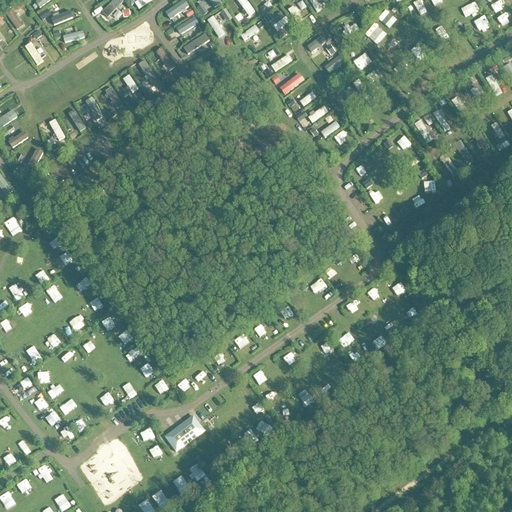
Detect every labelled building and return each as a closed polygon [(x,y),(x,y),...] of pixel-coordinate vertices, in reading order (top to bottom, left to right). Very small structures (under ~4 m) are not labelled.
[(42,0),(37,3),(40,9),(55,0),(42,0)] [(110,18),(127,4),(124,0),(119,0),(105,12),(110,18)] [(141,0),(136,3),(141,10),(156,0),(141,0)] [(188,0),(168,12),(172,20),(193,8),(188,0)] [(222,0),(210,0),(217,9),(225,4),(222,0)] [(240,0),(249,17),(257,13),(250,0),(240,0)] [(310,0),(318,14),(324,11),(318,0),(310,0)] [(422,0),(416,3),(422,17),(430,13),(423,0),(422,0)] [(464,9),(469,18),(483,11),(479,2),(464,9)] [(205,5),(200,8),(205,17),(210,14),(205,5)] [(265,7),(259,10),(263,15),(268,11),(265,7)] [(298,25),(305,21),(296,7),(290,10),(298,25)] [(9,15),(21,31),(27,26),(16,10),(9,15)] [(57,26),(77,19),(74,10),(54,18),(57,26)] [(389,11),(380,20),(390,29),(399,19),(389,11)] [(280,32),(292,22),(288,17),(275,27),(280,32)] [(247,18),(241,22),(244,27),(250,24),(247,18)] [(358,23),(345,30),(349,38),(362,31),(358,23)] [(379,45),(388,35),(377,25),(368,35),(379,45)] [(438,30),(444,42),(451,39),(445,26),(438,30)] [(67,42),(88,40),(87,32),(66,35),(67,42)] [(192,56),(213,41),(208,34),(187,48),(192,56)] [(325,36),(310,46),(315,54),(330,44),(325,36)] [(339,36),(334,39),(338,45),(343,42),(339,36)] [(332,42),(327,46),(333,56),(339,53),(332,42)] [(35,43),(27,48),(40,67),(48,62),(35,43)] [(292,55),(274,67),(279,73),(296,61),(292,55)] [(332,75),(348,63),(342,56),(327,67),(332,75)] [(355,61),(359,71),(369,67),(365,58),(355,61)] [(151,63),(144,66),(153,84),(160,80),(151,63)] [(498,64),(491,67),(495,76),(503,72),(498,64)] [(172,71),(164,78),(168,83),(176,77),(172,71)] [(282,87),(287,95),(309,83),(304,74),(282,87)] [(496,75),(488,79),(497,98),(505,94),(496,75)] [(133,76),(126,80),(134,94),(142,90),(133,76)] [(277,77),(272,81),(276,87),(281,83),(277,77)] [(368,103),(375,99),(363,80),(356,84),(368,103)] [(470,80),(465,84),(468,89),(474,85),(470,80)] [(109,91),(120,109),(126,105),(115,87),(109,91)] [(478,103),(486,99),(480,87),(472,91),(478,103)] [(128,100),(133,96),(128,89),(123,93),(128,100)] [(306,108),(320,98),(316,92),(302,103),(306,108)] [(451,93),(446,96),(449,101),(454,97),(451,93)] [(89,102),(100,122),(107,118),(96,98),(89,102)] [(134,107),(140,103),(137,98),(131,101),(134,107)] [(293,100),(287,105),(291,109),(296,105),(293,100)] [(375,100),(370,104),(374,110),(379,106),(375,100)] [(327,107),(311,118),(315,124),(331,113),(327,107)] [(17,110),(0,119),(0,124),(3,130),(22,118),(17,110)] [(446,133),(453,129),(442,110),(436,114),(446,133)] [(114,112),(108,116),(112,121),(118,117),(114,112)] [(425,123),(431,119),(427,114),(422,117),(425,123)] [(302,115),(297,118),(300,123),(305,120),(302,115)] [(62,142),(69,138),(59,120),(52,123),(62,142)] [(91,120),(86,124),(89,129),(94,126),(91,120)] [(340,123),(322,131),(326,138),(344,130),(340,123)] [(501,123),(494,125),(500,140),(507,138),(501,123)] [(428,144),(435,139),(426,126),(420,131),(428,144)] [(10,140),(16,149),(32,138),(27,130),(10,140)] [(73,132),(68,136),(72,141),(77,138),(73,132)] [(341,147),(352,141),(347,132),(336,138),(341,147)] [(398,139),(403,147),(411,142),(406,133),(398,139)] [(487,152),(492,149),(483,133),(478,135),(487,152)] [(464,141),(457,145),(470,167),(477,163),(464,141)] [(390,142),(384,145),(388,151),(394,148),(390,142)] [(56,145),(51,148),(54,153),(59,150),(56,145)] [(38,170),(47,153),(39,149),(30,166),(38,170)] [(455,179),(462,175),(450,154),(442,159),(455,179)] [(477,163),(472,166),(475,171),(480,168),(477,163)] [(26,166),(21,169),(24,174),(29,171),(26,166)] [(360,178),(369,175),(366,167),(357,170),(360,178)] [(425,171),(419,175),(423,181),(429,176),(425,171)] [(0,183),(10,197),(16,192),(2,172),(0,173),(0,183)] [(370,181),(364,185),(368,191),(374,186),(370,181)] [(414,202),(420,211),(428,205),(422,196),(414,202)] [(406,208),(400,212),(405,218),(410,214),(406,208)] [(7,223),(16,236),(24,231),(15,218),(7,223)] [(61,239),(48,245),(52,252),(64,247),(61,239)] [(58,260),(64,269),(77,260),(71,251),(58,260)] [(36,272),(42,286),(52,282),(45,267),(36,272)] [(20,300),(29,295),(22,281),(13,286),(20,300)] [(81,288),(87,296),(96,288),(89,281),(81,288)] [(95,301),(99,309),(108,305),(104,297),(95,301)] [(5,300),(0,302),(0,310),(2,314),(11,308),(5,300)] [(9,320),(3,324),(9,334),(15,330),(9,320)] [(78,333),(87,327),(84,323),(75,329),(78,333)] [(121,335),(127,343),(136,338),(130,329),(121,335)] [(65,346),(58,336),(57,337),(55,333),(47,339),(57,352),(65,346)] [(91,334),(84,340),(92,349),(99,342),(91,334)] [(47,371),(41,377),(47,385),(54,379),(47,371)] [(176,455),(205,433),(193,417),(164,439),(176,455)] [(27,491),(36,487),(32,479),(23,482),(27,491)] [(169,494),(157,500),(162,510),(173,504),(169,494)] [(145,511),(157,511),(151,501),(142,506),(145,511)]
